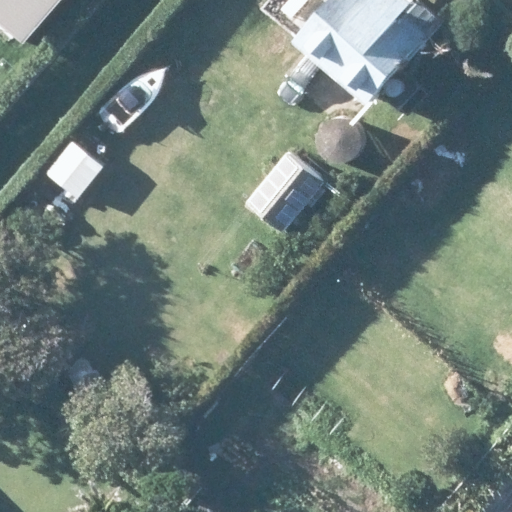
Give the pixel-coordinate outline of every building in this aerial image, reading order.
[(0,0),(0,17),(31,45),(70,0),(0,0)] [(327,0),(306,24),(379,88),(448,8),(439,0),(327,0)] [(55,165),(83,188),(106,158),(79,135),(55,165)] [(295,145),(254,194),(288,223),(329,175),(295,145)] [(475,320),(461,337),(481,352),(495,335),(475,320)]
